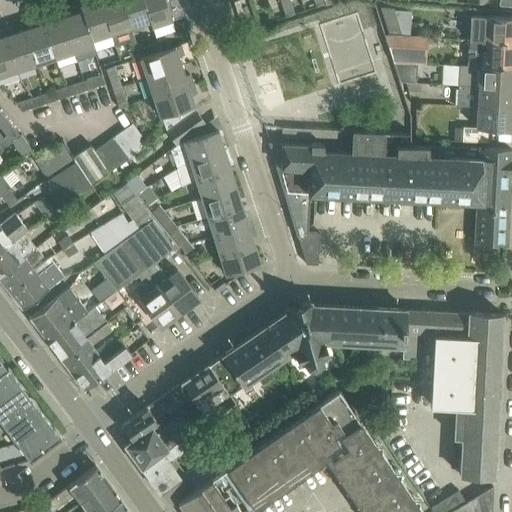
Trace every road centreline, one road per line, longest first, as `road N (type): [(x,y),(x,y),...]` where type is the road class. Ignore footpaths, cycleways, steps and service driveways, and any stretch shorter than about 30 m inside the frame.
road 1 (residential): [(289,277),(201,0)]
road 2 (residential): [(86,420),(289,277)]
road 3 (residential): [(289,277),(492,292)]
road 4 (residential): [(86,420),(1,311)]
